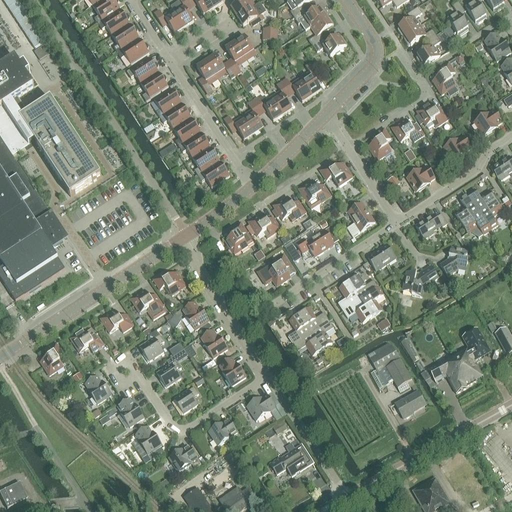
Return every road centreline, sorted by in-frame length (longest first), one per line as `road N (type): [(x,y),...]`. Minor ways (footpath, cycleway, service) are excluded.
road 1 (residential): [(130,362),(181,430),(262,377),(186,238)]
road 2 (tertiary): [(0,357),(186,238)]
road 3 (residential): [(323,511),(511,404)]
road 4 (residential): [(268,306),(395,223)]
road 5 (residential): [(253,184),(169,62)]
road 6 (residential): [(395,223),(472,173),(511,134)]
road 7 (tertiary): [(325,114),(376,56),(347,0)]
road 8 (residential): [(348,148),(421,101),(423,88),(402,54)]
